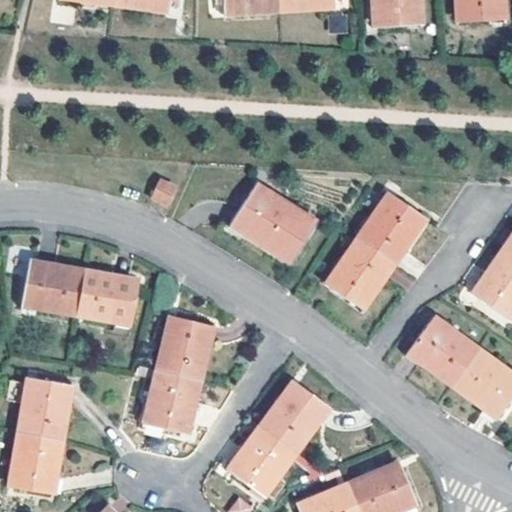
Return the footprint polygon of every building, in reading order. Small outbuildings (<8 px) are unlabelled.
[(166,11),(167,0),(113,0),(113,4),(166,11)] [(222,0),(224,16),(280,12),(279,0),(222,0)] [(279,0),(280,12),(336,9),(334,0),(279,0)] [(374,0),(374,3),(385,2),(387,28),(422,26),(420,0),(374,0)] [(456,0),(457,25),(467,24),(466,0),(456,0)] [(466,0),(467,24),(505,23),(503,0),(466,0)] [(374,3),(376,28),(387,28),(385,2),(374,3)] [(153,185),(146,200),(160,208),(168,192),(153,185)] [(250,187),(244,195),(268,209),(273,202),(250,187)] [(268,209),(244,195),(224,226),(284,265),(311,226),(273,202),(268,209)] [(375,226),(392,202),(383,196),(366,220),(375,226)] [(375,226),(366,220),(351,242),(389,266),(420,221),(392,202),(375,226)] [(497,250),(511,260),(511,228),(497,250)] [(351,242),(335,266),(344,271),(328,294),(356,312),(389,266),(351,242)] [(488,278),(473,301),(504,322),(511,308),(511,260),(497,250),(481,274),(488,278)] [(23,263),(21,274),(50,280),(52,269),(23,263)] [(344,271),(335,266),(319,288),(328,294),(344,271)] [(50,280),(21,274),(15,309),(71,319),(79,274),(52,269),(50,280)] [(125,329),(131,296),(104,291),(106,279),(79,274),(71,319),(125,329)] [(488,278),(481,274),(466,296),(473,301),(488,278)] [(106,279),(104,291),(131,296),(133,284),(106,279)] [(176,322),(163,319),(157,347),(169,350),(176,322)] [(428,319),(422,328),(444,344),(451,335),(428,319)] [(151,373),(195,384),(208,329),(176,322),(169,350),(157,347),(151,373)] [(444,344),(422,328),(402,356),(447,388),(473,351),(451,335),(444,344)] [(492,419),(511,391),(490,376),(496,367),(473,351),(447,388),(492,419)] [(511,390),(511,378),(496,367),(490,376),(511,391),(511,390)] [(195,384),(151,373),(138,427),(173,434),(179,408),(189,410),(195,384)] [(32,383),(22,381),(17,410),(28,412),(32,383)] [(13,434),(58,443),(67,394),(68,389),(32,383),(28,412),(17,410),(13,434)] [(296,392),(287,385),(270,408),(280,415),(296,392)] [(296,392),(280,415),(270,408),(255,430),(291,455),(324,411),(296,392)] [(183,436),(189,410),(179,408),(173,434),(178,435),(183,436)] [(249,459),(233,482),(259,501),(291,455),(255,430),(239,452),(249,459)] [(8,463),(20,465),(15,494),(49,499),(58,443),(13,434),(8,463)] [(249,459),(239,452),(222,475),(233,482),(249,459)] [(378,481),(397,473),(392,462),(367,473),(371,483),(378,481)] [(20,465),(8,463),(3,493),(15,494),(20,465)] [(378,481),(371,483),(367,473),(344,483),(356,511),(400,511),(412,507),(397,473),(378,481)] [(356,511),(344,483),(319,493),(323,504),(303,511),(356,511)] [(303,511),(323,504),(319,493),(292,504),(295,511),(303,511)] [(227,511),(249,511),(253,505),(236,496),(227,511)]
